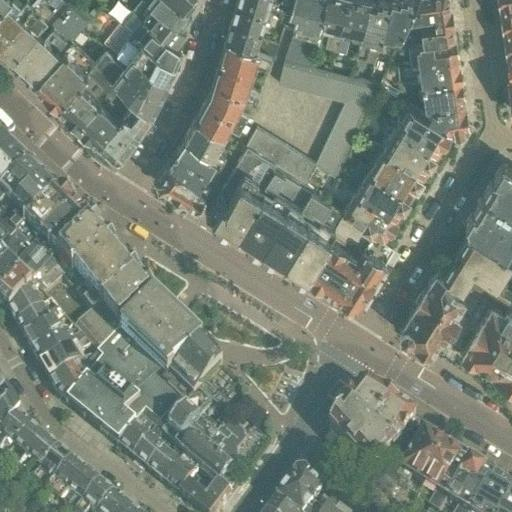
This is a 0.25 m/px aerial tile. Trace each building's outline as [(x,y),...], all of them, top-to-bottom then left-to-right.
[(35,0),(34,1),(35,2),(0,40),(0,48),(9,57),(10,59),(11,58),(12,60),(43,23),(64,0),(35,0)] [(0,40),(35,2),(34,1),(35,0),(7,0),(0,8),(0,40)] [(12,60),(36,82),(72,40),(93,17),(89,13),(75,0),(64,0),(43,23),(12,60)] [(132,9),(176,43),(186,30),(181,26),(147,0),(138,0),(136,3),(136,4),(132,9)] [(147,0),(181,26),(191,14),(184,7),(176,0),(147,0)] [(292,0),(291,0),(236,0),(236,3),(267,12),(270,2),(290,8),(292,0)] [(319,23),(325,0),(291,0),(292,0),(304,3),(301,12),(298,11),(294,26),(317,32),(319,23)] [(335,46),(346,0),(325,0),(319,23),(330,26),(325,44),(335,46)] [(360,33),(368,0),(346,0),(335,46),(345,49),(350,30),(360,33)] [(379,42),(391,0),(390,0),(368,0),(360,33),(356,50),(366,52),(370,40),(379,42)] [(410,15),(417,0),(391,0),(379,42),(379,45),(388,47),(391,36),(400,39),(410,15)] [(422,39),(455,34),(453,21),(454,21),(450,0),(417,0),(410,15),(434,12),(435,23),(421,25),(422,39)] [(511,2),(500,4),(503,27),(511,25),(511,2)] [(267,12),(236,3),(226,37),(271,55),(275,56),(279,43),(259,37),(267,12)] [(89,13),(93,17),(97,11),(94,8),(89,13)] [(136,36),(175,64),(179,53),(181,47),(176,43),(132,9),(120,23),(119,22),(118,23),(133,33),(136,36)] [(109,34),(167,81),(176,65),(175,64),(136,36),(133,33),(118,23),(109,34)] [(511,25),(503,27),(506,50),(511,49),(511,25)] [(109,51),(159,97),(167,81),(109,34),(104,41),(112,48),(109,51)] [(455,34),(422,39),(411,41),(412,54),(409,56),(410,61),(458,54),(455,34)] [(293,36),(285,60),(309,66),(315,42),(293,36)] [(271,55),(226,37),(215,73),(250,84),(258,60),(268,64),(271,55)] [(36,82),(59,104),(95,61),(72,40),(36,82)] [(116,80),(135,98),(152,113),(159,97),(109,51),(105,48),(95,61),(116,80)] [(422,81),(461,75),(458,54),(410,61),(412,72),(420,71),(422,81)] [(345,101),(316,164),(336,177),(350,147),(379,85),(309,66),(285,60),(279,83),(345,101)] [(59,104),(78,123),(116,80),(95,61),(59,104)] [(250,84),(215,73),(210,90),(242,103),(245,97),(254,101),(256,96),(257,96),(259,91),(249,87),(250,84)] [(427,104),(465,99),(461,75),(422,81),(425,102),(427,104)] [(78,123),(98,142),(130,100),(132,101),(135,98),(116,80),(78,123)] [(242,103),(210,90),(202,104),(243,121),(248,112),(240,108),(242,103)] [(130,100),(98,142),(112,156),(123,155),(131,143),(151,114),(152,113),(135,98),(132,101),(130,100)] [(427,115),(450,130),(461,136),(468,124),(465,99),(427,104),(433,106),(427,115)] [(243,121),(202,104),(200,108),(194,118),(225,137),(231,125),(239,129),(243,121)] [(398,124),(436,147),(439,143),(443,142),(450,132),(449,132),(450,130),(427,115),(409,105),(398,124)] [(225,137),(194,118),(183,135),(222,160),(226,153),(219,149),(225,137)] [(384,146),(423,169),(426,164),(430,163),(437,153),(436,153),(435,149),(436,147),(398,124),(388,139),(377,133),(371,142),(382,149),(384,146)] [(245,150),(276,169),(298,183),(303,186),(308,176),(316,164),(256,127),(246,144),(248,145),(245,150)] [(222,160),(183,135),(175,148),(208,170),(215,174),(219,167),(222,160)] [(0,167),(15,152),(1,138),(0,138),(0,167)] [(370,169),(409,192),(413,185),(417,185),(423,174),(422,170),(423,169),(384,146),(382,149),(370,169)] [(175,148),(167,161),(189,177),(197,184),(206,191),(207,188),(215,174),(208,170),(175,148)] [(206,213),(237,232),(276,169),(245,150),(206,213)] [(0,195),(29,165),(15,152),(0,167),(0,195)] [(197,184),(189,177),(167,161),(166,162),(166,163),(158,175),(157,176),(158,183),(158,184),(160,185),(160,184),(170,190),(170,191),(171,192),(171,191),(182,198),(183,199),(194,205),(194,206),(196,207),(206,191),(197,184)] [(511,167),(502,161),(482,194),(511,212),(511,167)] [(0,223),(12,211),(44,179),(29,165),(0,195),(0,223)] [(237,232),(260,246),(298,183),(276,169),(237,232)] [(357,190),(396,213),(400,207),(404,206),(410,196),(409,192),(370,169),(357,190)] [(308,176),(303,186),(313,192),(318,183),(308,176)] [(11,240),(16,235),(58,193),(44,179),(12,211),(0,223),(0,230),(8,237),(11,240)] [(260,246),(282,260),(321,198),(313,192),(303,186),(298,183),(260,246)] [(344,211),(382,235),(386,228),(391,227),(397,217),(396,213),(357,190),(344,211)] [(33,252),(75,209),(75,208),(74,207),(74,208),(59,194),(60,193),(59,192),(58,193),(16,235),(33,252)] [(467,229),(469,231),(506,252),(511,242),(511,212),(482,194),(471,210),(472,210),(465,222),(467,229)] [(282,260),(305,274),(343,213),(330,205),(331,204),(321,198),(282,260)] [(35,282),(90,223),(89,222),(75,209),(33,252),(16,235),(11,240),(8,237),(1,245),(0,245),(0,254),(9,263),(12,260),(35,282)] [(305,274),(330,290),(340,274),(344,277),(372,233),(383,240),(385,236),(382,235),(344,211),(343,213),(305,274)] [(63,280),(105,242),(90,223),(35,282),(34,283),(39,289),(45,295),(63,280)] [(442,273),(441,273),(453,281),(463,287),(464,286),(487,300),(498,298),(508,304),(511,297),(511,292),(497,283),(511,258),(511,255),(506,252),(469,231),(443,273),(442,272),(442,273)] [(340,274),(330,290),(356,306),(393,247),(383,240),(372,233),(344,277),(340,274)] [(58,310),(60,311),(78,296),(121,261),(112,249),(106,242),(105,242),(63,280),(45,295),(48,299),(53,304),(58,310)] [(0,272),(9,263),(0,254),(0,272)] [(9,310),(34,283),(35,282),(12,260),(9,263),(0,272),(0,301),(8,310),(9,310)] [(64,317),(75,329),(92,314),(102,307),(136,278),(135,277),(136,277),(130,270),(129,270),(121,261),(78,296),(60,311),(64,317)] [(453,281),(441,273),(432,275),(426,285),(415,303),(398,331),(415,342),(431,352),(446,328),(449,330),(459,315),(455,313),(464,298),(449,288),(453,281)] [(130,317),(132,320),(140,311),(154,298),(152,297),(144,287),(136,278),(102,307),(92,314),(75,329),(80,335),(86,341),(92,347),(98,354),(114,337),(111,334),(130,317)] [(9,310),(17,326),(44,310),(53,304),(49,298),(48,299),(41,305),(34,294),(39,289),(34,283),(9,310)] [(141,418),(131,408),(173,372),(171,371),(203,345),(173,317),(154,298),(140,311),(132,320),(114,337),(98,354),(93,360),(86,366),(92,372),(75,391),(65,403),(118,446),(141,418)] [(475,360),(492,371),(511,338),(511,310),(499,302),(497,306),(492,303),(483,318),(483,317),(469,339),(470,340),(462,352),(475,361),(475,360)] [(17,326),(25,339),(58,321),(61,319),(64,317),(60,311),(58,310),(48,316),(44,310),(17,326)] [(66,334),(58,321),(25,339),(26,341),(33,353),(66,334)] [(33,353),(40,366),(86,341),(80,335),(72,340),(68,333),(66,334),(33,353)] [(511,383),(511,338),(492,371),(511,383)] [(40,366),(49,381),(84,361),(80,354),(92,347),(86,341),(40,366)] [(141,418),(156,429),(161,434),(185,407),(199,393),(222,367),(203,345),(171,371),(173,372),(131,408),(141,418)] [(49,381),(57,395),(71,386),(75,391),(92,372),(86,366),(93,360),(91,357),(84,361),(49,381)] [(0,393),(6,399),(10,393),(0,376),(0,393)] [(58,397),(65,403),(75,391),(71,386),(57,395),(58,397)] [(361,389),(347,407),(396,450),(410,461),(427,435),(432,428),(367,388),(361,389)] [(0,431),(19,409),(10,393),(6,399),(0,405),(0,431)] [(185,455),(200,468),(232,495),(243,480),(241,478),(237,484),(226,476),(231,470),(233,470),(237,465),(237,462),(238,461),(238,453),(248,441),(245,438),(246,437),(244,435),(243,432),(241,430),(240,430),(238,428),(235,427),(233,426),(231,425),(230,426),(227,423),(221,431),(204,416),(210,409),(210,403),(199,393),(185,407),(161,434),(169,441),(185,455)] [(389,464),(401,476),(410,461),(396,450),(347,407),(329,431),(369,475),(381,464),(385,468),(389,464)] [(12,446),(13,446),(30,425),(26,422),(19,409),(0,431),(0,449),(2,447),(4,448),(7,448),(10,447),(12,446)] [(265,426),(267,412),(253,410),(251,424),(265,426)] [(118,446),(133,458),(156,429),(141,418),(118,446)] [(13,446),(26,457),(43,436),(30,425),(13,446)] [(147,469),(169,441),(161,434),(156,429),(133,458),(147,469)] [(420,499),(450,450),(451,449),(427,435),(410,461),(401,476),(397,483),(396,485),(406,491),(406,492),(419,501),(420,499)] [(34,464),(40,469),(58,448),(43,436),(26,457),(17,467),(26,474),(34,464)] [(147,469),(163,482),(185,455),(169,441),(147,469)] [(58,448),(40,469),(33,479),(47,490),(72,460),(58,448)] [(428,511),(443,511),(470,468),(462,463),(461,457),(450,450),(420,499),(432,506),(428,511)] [(199,469),(200,468),(185,455),(163,482),(178,495),(187,484),(189,481),(194,475),(199,469)] [(68,491),(85,470),(72,460),(47,490),(61,500),(64,497),(68,491)] [(189,481),(187,484),(220,511),(232,495),(200,468),(199,469),(208,477),(208,478),(214,483),(208,490),(198,483),(195,486),(189,481)] [(473,511),(491,484),(484,479),(485,478),(481,469),(470,468),(443,511),(473,511)] [(61,500),(76,510),(99,482),(85,470),(68,491),(64,497),(61,500)] [(286,489),(276,503),(287,511),(312,511),(324,496),(305,475),(296,475),(296,476),(295,477),(287,487),(286,488),(286,489)] [(380,487),(389,497),(396,485),(397,483),(389,477),(380,487)] [(473,511),(503,511),(511,499),(511,496),(507,493),(508,491),(507,486),(498,480),(492,482),(491,484),(473,511)] [(87,511),(90,509),(94,511),(98,511),(114,494),(99,482),(76,510),(77,511),(87,511)] [(187,484),(178,495),(199,511),(219,511),(220,511),(187,484)] [(121,511),(127,505),(114,494),(98,511),(121,511)] [(325,511),(331,505),(324,496),(312,511),(325,511)] [(511,511),(511,499),(503,511),(511,511)] [(13,511),(17,508),(10,503),(2,511),(13,511)] [(287,511),(276,503),(269,511),(287,511)]
